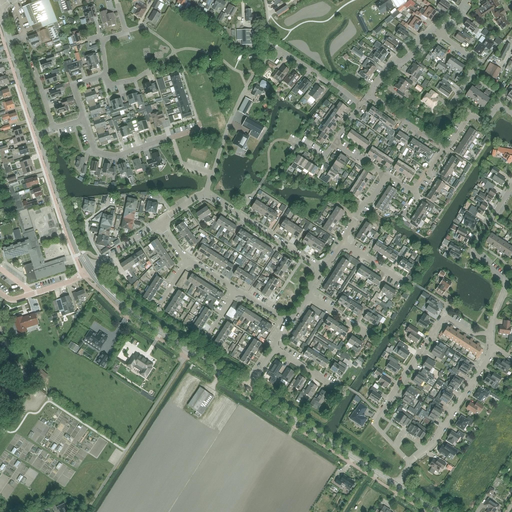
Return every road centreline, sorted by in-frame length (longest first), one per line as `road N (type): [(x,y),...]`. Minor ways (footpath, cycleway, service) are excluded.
road 1 (residential): [(410,463),(378,430),(379,413),(441,320),(490,333)]
road 2 (tertiary): [(247,387),(131,312),(90,269)]
road 3 (tertiary): [(395,484),(247,387)]
road 4 (residential): [(490,333),(505,284),(477,257),(476,244),(511,188)]
road 5 (residential): [(410,463),(489,355),(490,333)]
road 6 (tertiary): [(90,269),(38,133)]
road 7 (residential): [(199,127),(115,156),(94,151),(84,119)]
road 8 (residential): [(319,267),(206,192)]
road 9 (residential): [(206,192),(255,71)]
road 10 (tertiary): [(38,133),(0,13)]
road 11 (residential): [(472,114),(453,102),(478,62),(437,31)]
